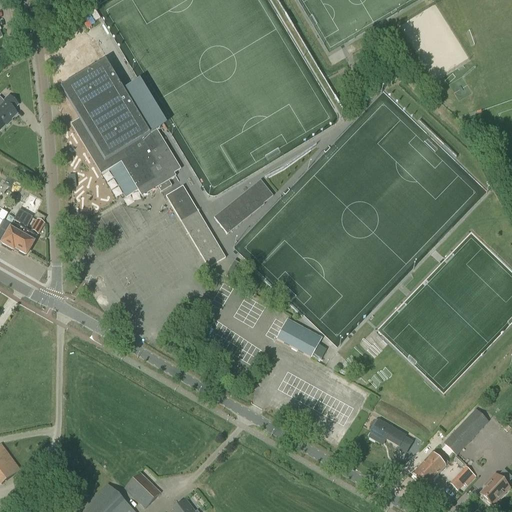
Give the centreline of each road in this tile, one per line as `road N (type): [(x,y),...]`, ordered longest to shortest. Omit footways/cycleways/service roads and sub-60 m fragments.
road 1 (tertiary): [(414,511),(51,302)]
road 2 (residential): [(51,302),(52,184),(28,0)]
